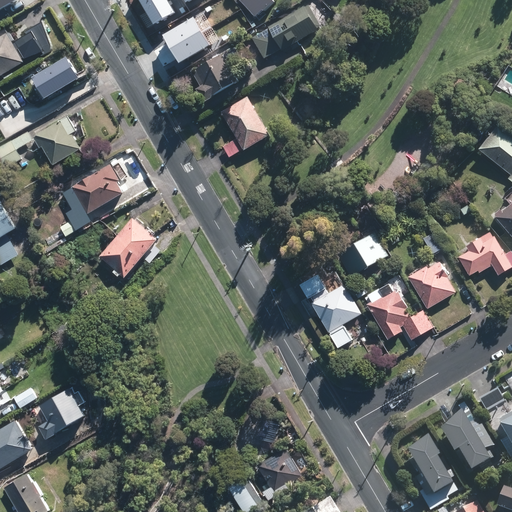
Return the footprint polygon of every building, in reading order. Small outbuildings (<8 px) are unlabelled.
[(0,0),(0,8),(14,0),(0,0)] [(174,12),(166,0),(138,0),(153,24),(174,12)] [(305,8),(253,38),(266,60),(318,30),(305,8)] [(178,62),(209,44),(193,16),(162,34),(178,62)] [(27,32),(29,36),(15,44),(9,34),(0,38),(0,78),(26,63),(24,61),(41,54),(42,56),(53,50),(44,22),(27,32)] [(203,88),(199,90),(206,101),(209,99),(210,99),(213,97),(239,82),(223,55),(194,72),(203,88)] [(31,77),(43,99),(78,78),(65,57),(31,77)] [(222,113),(238,139),(224,147),(230,158),(244,150),(245,152),(271,136),(249,98),(222,113)] [(54,167),(82,150),(73,135),(79,132),(70,117),(65,121),(64,120),(36,137),(54,167)] [(10,129),(0,135),(4,141),(25,129),(19,119),(9,126),(10,129)] [(511,137),(499,127),(480,150),(511,176),(509,179),(511,182),(511,137)] [(12,141),(0,147),(0,169),(1,171),(22,158),(12,141)] [(121,181),(112,165),(109,167),(73,187),(89,214),(125,194),(118,183),(121,181)] [(511,204),(503,212),(502,210),(495,216),(500,222),(501,222),(511,235),(511,204)] [(0,262),(2,266),(19,256),(8,235),(18,229),(5,206),(0,208),(0,262)] [(67,237),(78,230),(79,231),(93,222),(85,209),(70,218),(72,221),(61,227),(67,237)] [(158,240),(133,219),(101,257),(126,278),(158,240)] [(60,232),(53,236),(56,242),(63,239),(60,232)] [(434,233),(424,238),(433,255),(443,249),(434,233)] [(389,257),(376,234),(340,255),(353,278),(389,257)] [(499,276),(511,268),(511,266),(495,238),(484,244),(481,239),(467,247),(470,252),(459,258),(471,277),(493,264),(499,276)] [(428,310),(457,293),(448,278),(450,277),(441,262),(439,264),(438,262),(409,279),(428,310)] [(326,289),(318,276),(303,286),(311,299),(326,289)] [(362,315),(345,286),(314,303),(331,332),(362,315)] [(396,292),(383,299),(382,297),(368,306),(389,340),(403,332),(400,327),(404,325),(413,340),(433,328),(423,311),(411,318),(406,309),(408,307),(399,293),(397,294),(396,292)] [(353,341),(345,327),(331,336),(339,349),(353,341)] [(31,388),(14,398),(21,409),(38,399),(31,388)] [(88,417),(72,389),(32,410),(48,439),(88,417)] [(455,453),(460,450),(473,472),(492,460),(463,413),(446,428),(441,430),(455,453)] [(511,445),(511,414),(499,422),(503,427),(501,428),(511,445)] [(454,485),(438,458),(441,456),(430,437),(409,450),(423,475),(416,478),(427,496),(433,493),(435,496),(454,485)] [(303,475),(287,448),(260,464),(272,485),(263,491),(268,500),(294,485),(292,481),(303,475)] [(49,511),(51,511),(29,472),(4,486),(19,511),(49,511)] [(252,511),(261,507),(244,478),(230,485),(245,511),(252,511)] [(511,511),(511,491),(504,488),(497,507),(509,511),(511,511)] [(460,511),(461,511),(460,511),(483,511),(477,502),(460,511)]
